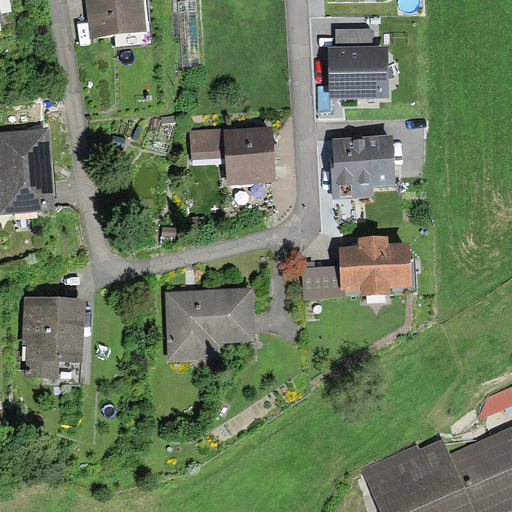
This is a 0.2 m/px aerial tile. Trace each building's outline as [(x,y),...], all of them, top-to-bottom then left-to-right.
[(135,0),(84,0),(88,36),(139,32),(135,0)] [(197,68),(192,2),(177,3),(182,69),(197,68)] [(378,49),(324,51),(326,98),(380,95),(378,49)] [(0,208),(49,206),(44,134),(0,137),(0,208)] [(274,184),(273,134),(191,137),(192,166),(233,165),(234,185),(274,184)] [(396,143),(337,144),(337,199),(397,198),(396,143)] [(411,248),(346,250),(346,268),(304,269),(305,298),(341,297),(341,292),(347,292),(412,290),(411,248)] [(255,338),(254,295),(167,296),(167,360),(213,360),(213,339),(255,338)] [(79,379),(82,306),(26,304),(23,377),(79,379)] [(511,387),(486,397),(492,412),(511,404),(511,387)] [(492,511),(511,504),(511,427),(370,486),(380,511),(492,511)]
